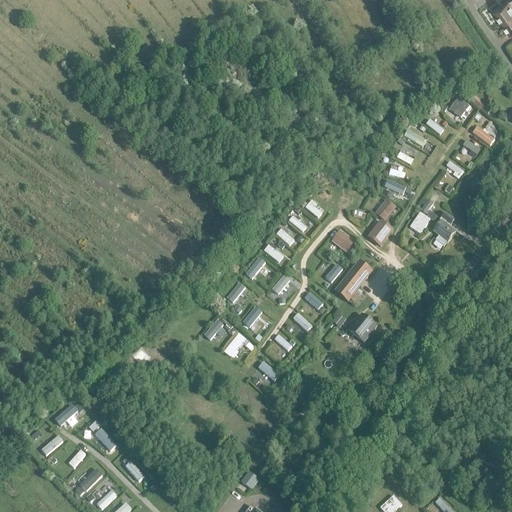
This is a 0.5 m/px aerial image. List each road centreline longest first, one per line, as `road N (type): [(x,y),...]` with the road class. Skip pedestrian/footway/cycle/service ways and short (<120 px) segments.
road 1 (unknown): [(448,306),(349,222),(334,220),(308,253),(302,294),(257,368),(242,373),(215,351)]
road 2 (unclassified): [(324,511),(465,275),(511,212)]
